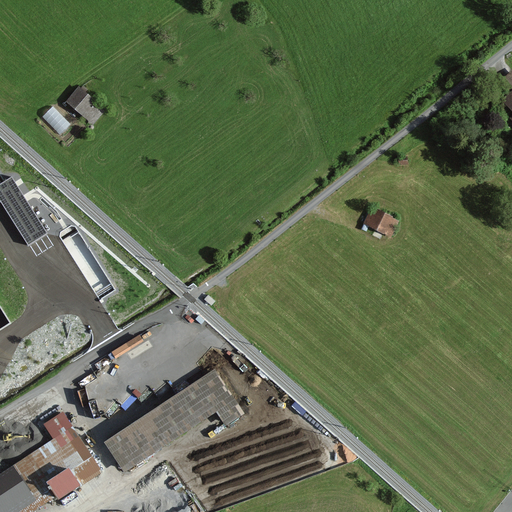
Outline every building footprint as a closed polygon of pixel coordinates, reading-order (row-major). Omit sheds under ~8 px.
[(500,85),(510,96),(506,100),(511,106),(511,74),(500,85)] [(68,101),(92,121),(103,109),(80,88),(68,101)] [(0,184),(0,201),(28,246),(48,233),(12,177),(5,181),(0,184)] [(373,209),(366,221),(391,235),(398,221),(373,209)] [(215,301),(208,295),(204,299),(211,305),(215,301)] [(0,305),(0,330),(11,323),(0,305)] [(214,372),(107,443),(124,469),(216,408),(226,422),(241,412),(214,372)] [(56,441),(0,477),(0,511),(1,511),(10,507),(13,511),(24,511),(54,492),(58,498),(94,475),(83,459),(88,455),(72,430),(74,429),(64,414),(45,426),(56,441)]
